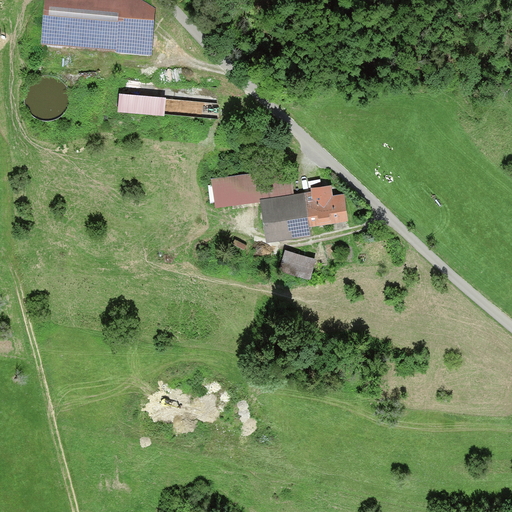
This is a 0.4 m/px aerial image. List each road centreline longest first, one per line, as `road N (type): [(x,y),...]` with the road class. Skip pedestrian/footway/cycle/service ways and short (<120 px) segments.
road 1 (unclassified): [(171,0),(304,138),(511,326)]
road 2 (track): [(73,511),(5,252),(7,103)]
